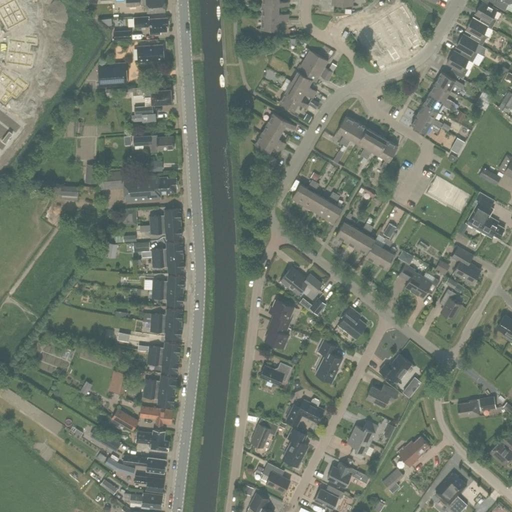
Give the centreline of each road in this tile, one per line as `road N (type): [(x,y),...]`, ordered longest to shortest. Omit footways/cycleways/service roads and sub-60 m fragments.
road 1 (secondary): [(174,511),(198,278),(179,0)]
road 2 (residential): [(228,511),(259,274),(280,233)]
road 3 (residential): [(287,511),(384,315)]
road 4 (residential): [(280,233),(270,201),(334,97),(364,85)]
road 5 (residential): [(511,498),(443,427),(438,383),(449,362)]
road 6 (residential): [(398,205),(428,147),(380,119),(364,85)]
road 7 (residential): [(384,315),(280,233)]
road 8 (residential): [(364,85),(429,49),(457,0)]
road 9 (residential): [(449,362),(511,252)]
